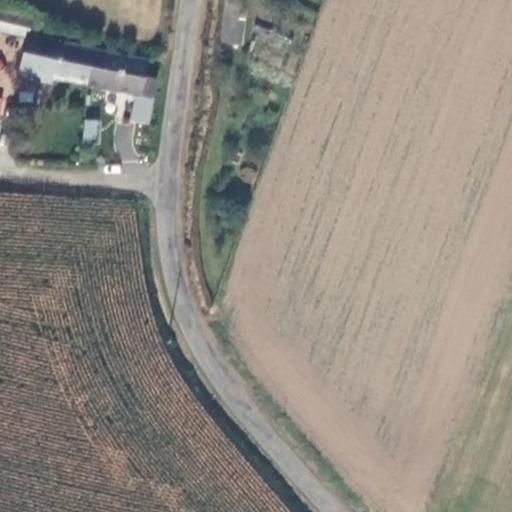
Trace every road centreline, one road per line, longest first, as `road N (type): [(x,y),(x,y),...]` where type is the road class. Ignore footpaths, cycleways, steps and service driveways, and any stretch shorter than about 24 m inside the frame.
road 1 (tertiary): [(334,511),(227,389),(189,327),(165,235),(167,181)]
road 2 (tertiary): [(167,181),(189,0)]
road 3 (unclassified): [(167,181),(0,171)]
